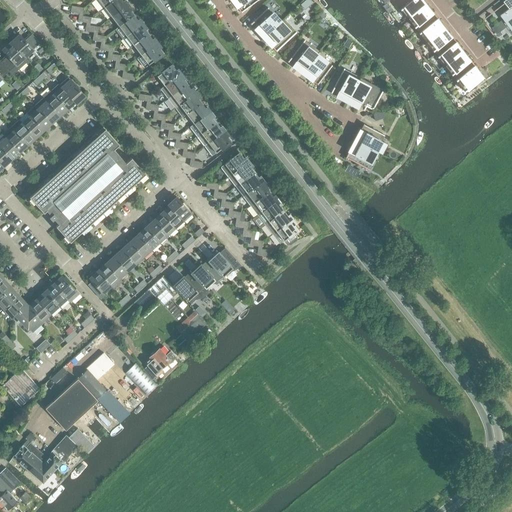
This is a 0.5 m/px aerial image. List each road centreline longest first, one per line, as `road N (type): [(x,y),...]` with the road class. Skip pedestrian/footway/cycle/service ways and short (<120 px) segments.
road 1 (tertiary): [(439,511),(491,462),(489,419),(160,0)]
road 2 (residential): [(0,458),(43,403),(116,336)]
road 3 (residential): [(74,270),(105,313),(36,377)]
road 4 (residential): [(74,270),(179,179)]
road 5 (residential): [(0,188),(102,97)]
road 6 (residential): [(218,0),(296,95)]
